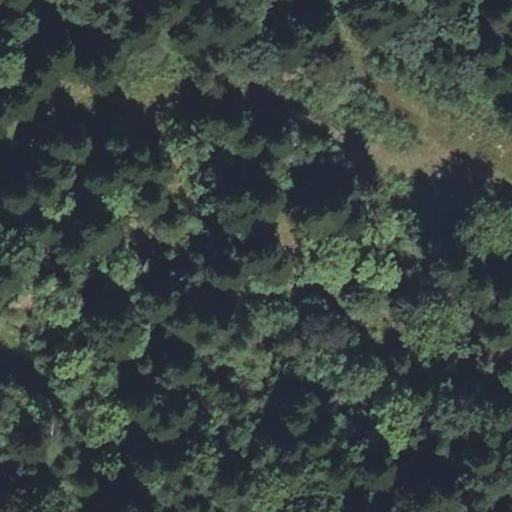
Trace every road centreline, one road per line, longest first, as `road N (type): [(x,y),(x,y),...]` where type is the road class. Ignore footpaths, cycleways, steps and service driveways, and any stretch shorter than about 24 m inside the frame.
road 1 (track): [(511,196),(279,101),(152,83),(48,111),(0,153)]
road 2 (track): [(436,161),(422,119),(365,67),(331,0)]
